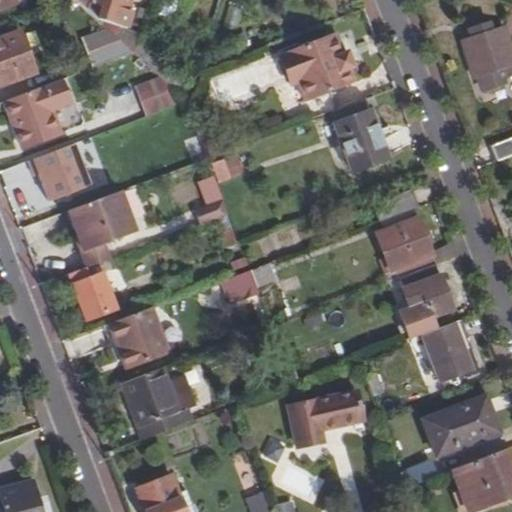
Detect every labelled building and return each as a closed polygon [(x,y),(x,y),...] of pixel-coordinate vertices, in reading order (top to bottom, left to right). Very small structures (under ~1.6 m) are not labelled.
[(0,0),(0,9),(18,3),(17,0),(0,0)] [(105,4),(101,19),(130,27),(132,28),(137,13),(129,11),(132,0),(91,0),(91,1),(105,4)] [(130,27),(101,19),(136,52),(142,34),(128,30),(130,27)] [(0,87),(40,72),(24,30),(0,38),(0,87)] [(303,106),(309,122),(334,112),(340,110),(333,90),(359,81),(355,69),(358,68),(352,51),(347,52),(341,34),(284,55),(297,89),(304,86),(310,104),(303,106)] [(146,43),(137,53),(151,66),(161,55),(146,43)] [(480,82),(484,80),(489,94),(509,86),(507,81),(511,78),(511,52),(510,48),(473,62),(480,82)] [(150,118),(190,102),(164,77),(139,88),(150,118)] [(65,79),(9,100),(26,146),(64,133),(55,109),(74,102),(65,79)] [(340,110),(334,112),(356,174),(392,160),(370,99),(340,110)] [(248,127),(250,133),(261,129),(259,123),(248,127)] [(204,140),(215,136),(214,131),(202,135),(204,140)] [(215,136),(204,140),(211,157),(231,150),(224,133),(215,136)] [(511,138),(497,145),(502,161),(511,157),(511,138)] [(45,200),(89,187),(76,144),(32,158),(45,200)] [(216,181),(229,179),(226,159),(212,162),(216,181)] [(197,180),(203,204),(221,200),(214,176),(197,180)] [(122,188),(63,210),(84,267),(111,257),(105,242),(137,230),(122,188)] [(378,206),(383,221),(421,207),(415,192),(378,206)] [(205,220),(226,215),(222,200),(201,205),(205,220)] [(400,271),(403,280),(440,266),(436,255),(423,219),(381,236),(395,273),(400,271)] [(230,251),(241,247),(235,231),(224,235),(230,251)] [(440,266),(462,258),(458,246),(436,255),(440,266)] [(112,259),(72,274),(89,320),(117,309),(105,274),(116,270),(112,259)] [(253,269),(259,286),(277,279),(271,263),(253,269)] [(456,312),(440,266),(403,280),(415,310),(430,305),(436,320),(456,312)] [(235,303),(262,292),(259,286),(253,269),(226,280),(235,303)] [(171,351),(156,306),(113,322),(129,366),(171,351)] [(462,321),(424,335),(446,388),(483,373),(462,321)] [(184,410),(168,367),(126,382),(146,439),(194,421),(190,408),(184,410)] [(326,436),(325,429),(366,419),(360,391),(291,406),(299,442),(326,436)] [(499,433),(485,399),(427,420),(439,456),(499,433)] [(511,448),(458,469),(465,489),(474,511),(508,498),(511,496),(511,448)] [(433,463),(405,473),(410,487),(438,477),(433,463)] [(190,511),(183,493),(177,475),(142,488),(150,511),(190,511)] [(0,506),(0,511),(46,511),(38,480),(2,490),(6,505),(0,506)] [(484,511),(511,507),(508,498),(474,511),(465,489),(456,492),(463,511),(484,511)] [(198,511),(191,490),(183,493),(190,511),(198,511)] [(275,511),(268,493),(252,499),(256,511),(275,511)]
